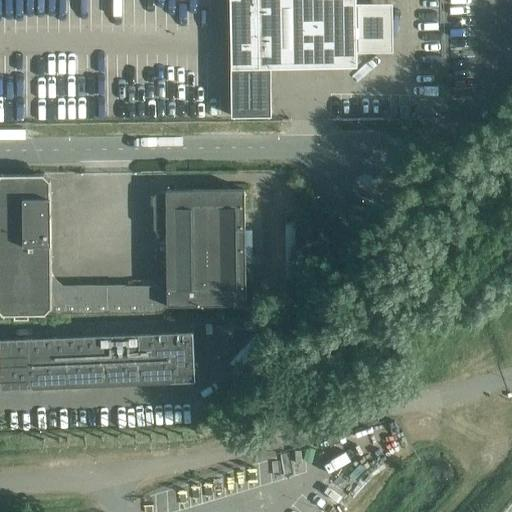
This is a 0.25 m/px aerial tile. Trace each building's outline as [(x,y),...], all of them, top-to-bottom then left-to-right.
[(357,65),(356,0),(230,0),(231,68),(270,67),(357,65)] [(271,121),(270,67),(231,68),(232,121),(271,121)] [(63,287),(52,276),(50,179),(49,179),(44,174),(44,173),(0,174),(0,175),(0,311),(2,313),(2,314),(14,314),(14,318),(14,319),(29,319),(29,318),(28,318),(28,314),(161,312),(168,305),(246,304),(245,189),(166,190),(167,273),(156,285),(155,285),(125,285),(125,286),(94,286),(75,286),(63,287)] [(228,326),(215,326),(216,355),(229,354),(228,326)] [(193,330),(9,337),(10,365),(12,365),(26,364),(26,381),(38,381),(38,380),(46,380),(54,380),(54,379),(61,379),(61,380),(69,379),(76,378),(76,379),(84,379),(84,378),(91,378),(99,378),(107,377),(107,378),(114,377),(122,377),(130,377),(130,376),(137,376),(145,376),(152,375),(152,376),(160,376),(160,375),(168,375),(175,375),(175,374),(183,374),(183,375),(196,374),(193,330)]
